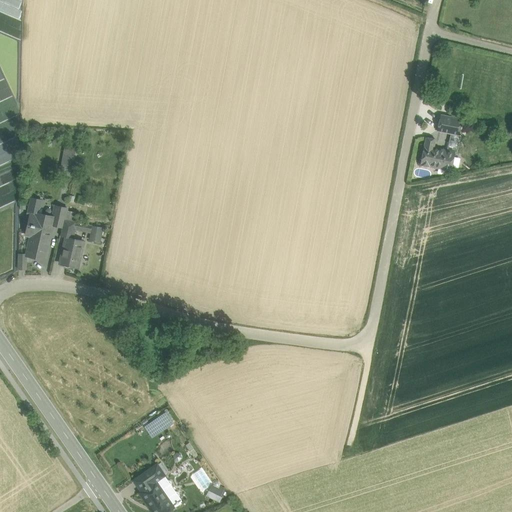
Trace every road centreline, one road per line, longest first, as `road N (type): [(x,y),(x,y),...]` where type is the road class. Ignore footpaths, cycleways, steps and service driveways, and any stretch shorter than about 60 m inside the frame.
road 1 (unclassified): [(0,294),(72,287),(288,340),(371,347)]
road 2 (unclassified): [(428,30),(371,347)]
road 3 (tertiary): [(0,340),(99,485)]
